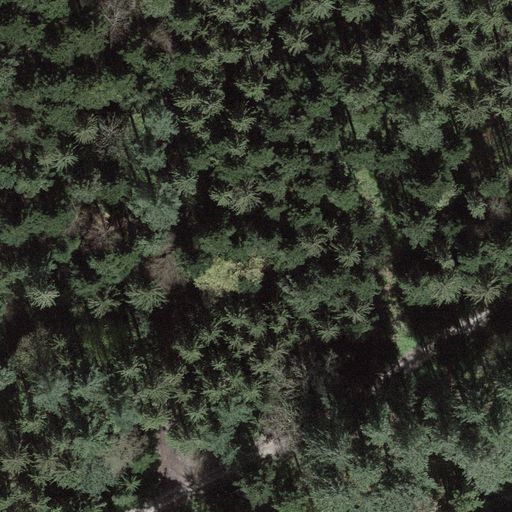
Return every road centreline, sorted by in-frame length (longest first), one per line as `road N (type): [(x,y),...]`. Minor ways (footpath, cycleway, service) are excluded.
road 1 (track): [(176,0),(160,272),(170,484),(0,486)]
road 2 (track): [(511,300),(384,379),(125,511)]
road 3 (track): [(410,511),(384,379)]
